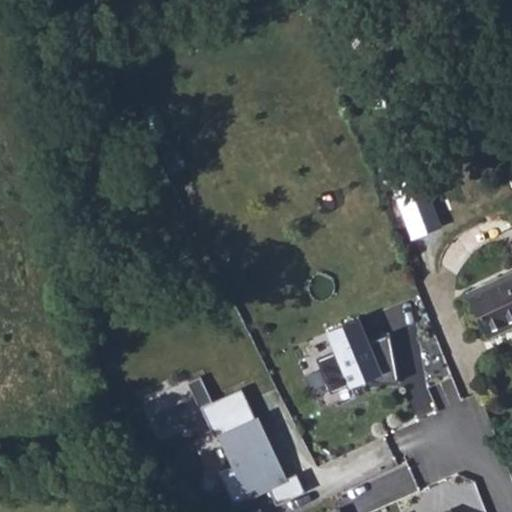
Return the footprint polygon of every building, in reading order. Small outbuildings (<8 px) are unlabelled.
[(489,337),(511,325),(511,272),(468,293),(489,337)] [(368,342),(358,319),(327,332),(336,351),(317,359),(331,393),(371,376),(372,382),(399,381),(390,333),(368,342)] [(440,409),(463,400),(453,375),(430,385),(440,409)] [(256,420),(241,388),(201,407),(215,439),(220,436),(233,466),(219,472),(234,504),(268,487),(276,504),(304,491),(297,474),(286,479),(274,454),(270,457),(264,445),(257,448),(247,424),(256,420)] [(409,461),(338,491),(346,511),(368,511),(421,490),(409,461)]
